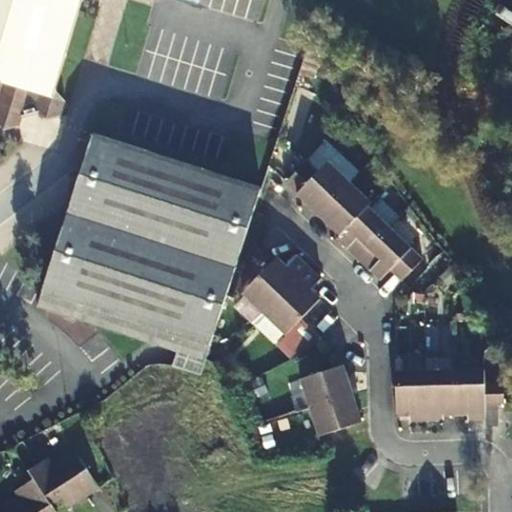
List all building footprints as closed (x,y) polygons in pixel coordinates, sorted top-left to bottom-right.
[(0,0),(0,80),(55,96),(57,91),(82,0),(0,0)] [(511,12),(497,3),(484,23),(511,41),(511,12)] [(65,100),(57,91),(55,96),(0,80),(0,127),(2,130),(16,126),(20,111),(35,108),(45,119),(61,114),(65,100)] [(88,155),(38,311),(180,353),(176,367),(204,376),(209,362),(231,295),(264,192),(99,143),(88,155)] [(309,163),(289,184),(343,237),(340,240),(384,282),(393,272),(403,261),(421,242),(378,201),(375,204),(335,166),(325,177),(309,163)] [(277,261),(245,294),(289,336),(305,319),(324,300),(314,291),(324,280),(300,257),(289,267),(280,259),(277,261)] [(403,261),(393,272),(405,284),(416,273),(403,261)] [(347,367),(305,380),(324,437),(366,423),(347,367)] [(487,371),(399,373),(400,417),(412,417),(413,422),(447,421),(446,416),(471,416),(471,420),(489,420),(489,405),(507,404),(507,385),(488,386),(487,371)] [(0,502),(0,505),(4,511),(42,511),(53,504),(55,503),(50,495),(63,488),(69,499),(87,487),(86,485),(96,478),(77,445),(66,451),(64,448),(53,455),(49,448),(29,460),(35,469),(15,481),(19,487),(8,494),(9,497),(0,502)]
